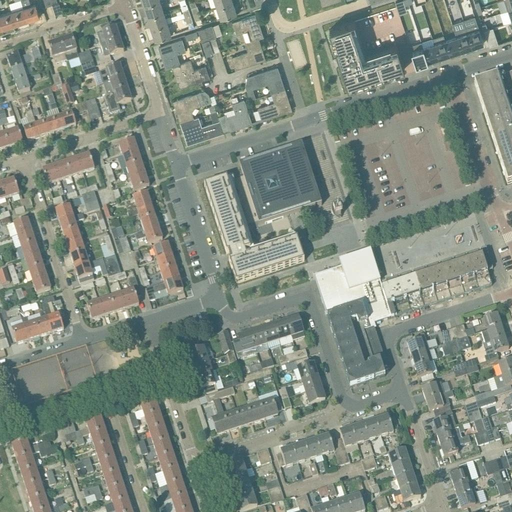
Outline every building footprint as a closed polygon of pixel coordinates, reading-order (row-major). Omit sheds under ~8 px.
[(36,4),(31,6),(29,0),(20,0),(23,8),(27,20),(40,16),(36,4)] [(164,11),(159,0),(144,5),(147,17),(164,11)] [(511,0),(501,0),(497,2),(501,12),(508,10),(511,8),(511,0)] [(237,13),(233,1),(216,7),(220,18),(237,13)] [(193,14),(199,12),(197,6),(191,8),(193,14)] [(16,24),(27,20),(23,8),(12,12),(16,24)] [(167,23),(164,11),(147,17),(151,28),(167,23)] [(0,16),(4,28),(16,24),(12,12),(0,15),(0,16)] [(258,38),(263,36),(256,15),(233,22),(237,33),(238,36),(239,38),(239,40),(241,41),(242,42),(243,42),(244,42),(245,42),(258,38)] [(357,27),(355,20),(329,28),(331,34),(332,37),(335,36),(339,48),(336,49),(339,57),(341,57),(344,65),(341,66),(348,87),(354,85),(357,84),(356,81),(368,77),(369,80),(370,80),(375,78),(377,77),(376,75),(381,73),(382,76),(391,73),(390,70),(395,68),(396,71),(405,68),(397,44),(390,46),(392,50),(363,59),(353,28),(357,27)] [(171,34),(167,23),(151,28),(155,40),(171,34)] [(477,23),(466,27),(472,47),(484,43),(477,23)] [(209,40),(216,37),(212,25),(205,27),(209,40)] [(202,42),(209,40),(205,27),(198,30),(202,42)] [(466,27),(455,31),(456,36),(461,51),(472,47),(466,27)] [(101,46),(120,40),(116,28),(97,35),(101,46)] [(443,34),(432,38),(434,43),(439,58),(450,54),(445,40),(443,34)] [(456,36),(445,40),(450,54),(461,51),(456,36)] [(78,56),(77,52),(72,38),(61,41),(67,61),(67,62),(67,63),(79,59),(82,67),(88,65),(84,54),(78,56)] [(265,59),(258,38),(245,42),(249,52),(232,57),(236,69),(265,59)] [(432,38),(421,41),(423,47),(428,61),(439,58),(434,43),(432,38)] [(173,66),(180,64),(177,54),(186,51),(182,39),(168,44),(159,47),(166,68),(173,66)] [(110,57),(114,55),(124,52),(120,40),(101,46),(104,54),(109,52),(110,57)] [(67,62),(67,61),(61,41),(49,45),(55,65),(67,62)] [(421,41),(409,45),(416,65),(428,61),(423,47),(421,41)] [(36,62),(42,60),(38,49),(31,51),(33,58),(28,59),(28,58),(23,59),(21,54),(18,55),(7,59),(11,71),(22,68),(30,65),(36,63),(36,62)] [(93,63),(93,62),(90,52),(84,54),(88,65),(93,63)] [(194,70),(191,60),(180,64),(173,66),(180,87),(209,77),(206,66),(194,70)] [(84,72),(95,68),(93,63),(88,65),(82,67),(84,72)] [(103,85),(124,78),(120,66),(100,73),(103,85)] [(272,93),(284,89),(277,67),(248,77),(246,85),(248,90),(258,86),(268,83),(272,93)] [(26,79),(22,68),(11,71),(15,83),(26,79)] [(95,68),(84,72),(85,78),(97,74),(95,68)] [(511,73),(497,78),(502,95),(511,91),(511,73)] [(53,77),(56,87),(62,85),(59,75),(53,77)] [(107,96),(128,90),(124,78),(103,85),(107,96)] [(497,78),(474,85),(508,186),(511,184),(511,125),(502,95),(497,78)] [(19,95),(30,91),(26,79),(15,83),(19,95)] [(67,107),(74,104),(69,87),(62,90),(67,107)] [(258,108),(259,110),(262,120),(292,110),(284,89),(272,93),(267,95),(270,104),(258,108)] [(52,112),(57,110),(51,90),(43,92),(45,98),(47,97),(50,106),(52,112)] [(128,90),(105,97),(111,115),(119,112),(117,106),(132,101),(131,100),(133,100),(131,96),(130,97),(128,90)] [(210,101),(209,97),(208,94),(204,91),(174,101),(181,122),(194,118),(190,108),(210,101)] [(27,98),(18,102),(19,107),(29,104),(27,98)] [(230,130),(252,123),(244,100),(233,104),(234,109),(225,112),(226,114),(219,116),(219,117),(223,130),(229,128),(230,130)] [(94,112),(91,103),(90,102),(84,104),(88,114),(94,112)] [(79,117),(88,114),(84,104),(75,107),(76,111),(80,123),(81,123),(79,117)] [(7,112),(7,111),(5,105),(0,107),(0,118),(1,121),(0,121),(2,127),(9,125),(7,119),(6,119),(4,113),(7,112)] [(76,125),(80,123),(76,111),(71,113),(72,114),(60,118),(64,130),(76,126),(76,125)] [(217,111),(210,113),(213,120),(219,117),(219,116),(217,111)] [(32,112),(26,114),(28,119),(26,120),(29,128),(24,130),(28,142),(40,138),(36,126),(34,119),(32,112)] [(194,118),(181,122),(188,144),(217,134),(214,123),(203,126),(200,116),(194,118)] [(52,134),(64,130),(60,118),(48,122),(52,134)] [(48,122),(36,126),(40,138),(52,134),(48,122)] [(23,144),(20,134),(19,130),(5,135),(9,148),(23,144)] [(0,151),(9,148),(5,135),(0,136),(0,151)] [(138,153),(138,152),(134,141),(119,146),(123,158),(138,153)] [(296,149),(296,148),(239,166),(239,167),(240,167),(259,225),(259,226),(259,227),(315,208),(312,199),(319,197),(313,179),(318,178),(315,171),(311,172),(305,155),(304,155),(304,156),(299,158),(296,149)] [(103,161),(108,159),(105,150),(100,152),(103,161)] [(126,169),(142,164),(138,153),(123,158),(126,169)] [(95,170),(94,170),(90,155),(78,159),(83,174),(95,170)] [(71,178),(83,174),(78,159),(66,163),(71,178)] [(59,182),(71,178),(66,163),(54,167),(59,182)] [(145,175),(142,164),(126,169),(130,180),(145,175)] [(48,186),(59,182),(54,167),(43,171),(48,186)] [(111,184),(116,182),(112,173),(108,175),(111,184)] [(149,188),(146,176),(145,175),(130,180),(134,193),(149,188)] [(227,179),(204,186),(227,255),(229,254),(231,261),(229,262),(236,284),(304,262),(297,240),(246,256),(245,253),(250,251),(227,179)] [(14,180),(3,184),(8,199),(20,195),(14,180)] [(80,197),(82,197),(90,194),(88,189),(79,192),(80,197)] [(113,192),(116,201),(121,199),(118,191),(113,192)] [(82,197),(82,199),(85,206),(98,202),(94,192),(90,194),(82,197)] [(78,198),(76,193),(67,196),(69,201),(78,198)] [(128,213),(151,206),(147,194),(133,199),(135,205),(126,208),(128,213)] [(82,199),(72,202),(75,209),(80,207),(82,215),(83,216),(87,214),(86,210),(85,206),(82,199)] [(86,210),(99,206),(98,202),(85,206),(86,210)] [(336,204),(333,205),(332,205),(332,206),(331,208),(331,210),(332,211),(332,213),(333,216),(334,215),(335,215),(336,218),(341,217),(340,213),(341,212),(341,213),(342,213),(341,211),(341,210),(340,208),(339,206),(337,204),(336,203),(336,204)] [(87,214),(100,210),(99,206),(86,210),(87,214)] [(107,220),(108,220),(113,218),(109,206),(103,208),(107,220)] [(141,222),(155,217),(151,206),(128,213),(129,219),(139,216),(141,222)] [(59,223),(74,218),(70,207),(56,211),(59,223)] [(9,212),(0,215),(2,220),(10,218),(9,212)] [(84,221),(83,216),(82,215),(74,218),(59,223),(63,234),(77,230),(75,224),(84,221)] [(145,233),(159,229),(155,217),(141,222),(145,233)] [(28,220),(14,225),(17,237),(32,232),(28,220)] [(148,245),(153,244),(163,241),(159,229),(145,233),(135,237),(137,242),(146,239),(148,245)] [(67,246),(81,241),(77,230),(63,234),(67,246)] [(32,232),(17,237),(21,248),(35,244),(32,232)] [(85,253),(81,241),(67,246),(71,257),(85,253)] [(119,256),(124,254),(120,241),(115,242),(119,256)] [(35,244),(21,248),(25,260),(39,256),(35,244)] [(109,256),(114,254),(111,244),(106,246),(109,256)] [(157,261),(172,256),(168,245),(153,250),(157,261)] [(89,265),(85,253),(71,257),(75,269),(89,265)] [(39,256),(25,260),(29,272),(43,267),(39,256)] [(161,273),(176,268),(172,256),(157,261),(161,273)] [(464,295),(492,286),(482,256),(455,265),(464,295)] [(105,267),(117,263),(115,257),(103,261),(105,267)] [(108,276),(107,272),(105,267),(103,261),(103,260),(98,262),(89,265),(75,269),(80,285),(94,281),(91,271),(100,268),(103,278),(108,276)] [(344,268),(314,277),(350,388),(386,378),(382,365),(386,364),(373,325),(391,319),(381,289),(382,289),(380,284),(380,282),(377,272),(376,273),(376,274),(358,280),(352,262),(343,265),(344,268)] [(107,272),(119,268),(117,263),(105,267),(107,272)] [(451,300),(464,295),(455,265),(441,270),(451,300)] [(43,267),(29,272),(33,284),(47,279),(43,267)] [(121,274),(121,273),(119,268),(107,272),(108,276),(109,278),(116,276),(121,274)] [(142,279),(147,278),(144,268),(139,270),(142,279)] [(164,285),(180,280),(176,268),(161,273),(164,285)] [(423,309),(451,300),(441,270),(414,278),(419,294),(418,294),(423,309)] [(0,278),(3,286),(10,284),(6,271),(0,273),(0,278)] [(126,278),(125,273),(121,274),(116,276),(118,281),(126,278)] [(18,280),(16,276),(16,275),(11,277),(14,286),(19,285),(18,280)] [(109,284),(118,281),(116,276),(109,278),(107,279),(109,284)] [(139,306),(137,298),(141,297),(135,278),(129,280),(132,291),(122,295),(128,310),(139,306)] [(397,278),(380,284),(382,289),(381,289),(391,319),(411,313),(406,298),(405,298),(400,283),(399,283),(397,278)] [(411,313),(423,309),(418,294),(419,294),(414,278),(400,283),(405,298),(406,298),(411,313)] [(47,279),(33,284),(37,295),(51,291),(47,279)] [(149,303),(154,301),(152,294),(166,289),(168,296),(183,292),(180,280),(164,285),(146,291),(149,303)] [(93,284),(81,288),(83,293),(95,289),(93,284)] [(116,314),(128,310),(122,295),(111,298),(116,314)] [(45,312),(52,334),(64,330),(59,315),(52,318),(48,305),(55,303),(53,298),(41,302),(44,312),(45,312)] [(104,317),(116,314),(111,298),(99,302),(104,317)] [(92,321),(104,317),(99,302),(87,306),(92,321)] [(6,314),(8,319),(20,315),(18,309),(6,313),(7,314),(6,314)] [(41,321),(35,323),(40,338),(52,334),(45,312),(44,312),(39,314),(41,321)] [(481,333),(501,327),(497,315),(479,321),(481,327),(465,332),(463,326),(458,328),(461,340),(467,338),(481,334),(481,333)] [(298,318),(286,322),(293,343),(305,339),(298,318)] [(35,323),(29,325),(27,319),(22,320),(24,327),(29,342),(40,338),(35,323)] [(279,342),(291,338),(286,322),(274,326),(279,342)] [(267,346),(279,342),(274,326),(262,330),(267,346)] [(17,346),(29,342),(24,327),(12,331),(17,346)] [(483,346),(505,339),(501,327),(481,333),(481,334),(485,345),(483,346)] [(471,349),(467,338),(461,340),(458,328),(452,330),(456,342),(460,353),(471,349)] [(255,349),(267,346),(262,330),(250,334),(255,349)] [(456,342),(452,330),(446,332),(450,344),(456,342)] [(446,332),(441,334),(445,346),(449,344),(450,344),(446,332)] [(237,355),(255,349),(250,334),(238,338),(239,341),(233,343),(237,355)] [(411,357),(429,351),(424,335),(416,338),(417,341),(407,345),(411,357)] [(0,350),(0,351),(4,350),(9,348),(6,339),(0,341),(0,350)] [(487,357),(499,353),(509,350),(505,339),(483,346),(485,352),(487,357)] [(453,355),(460,353),(456,342),(450,344),(449,344),(450,347),(453,355)] [(450,347),(442,349),(445,358),(453,355),(450,347)] [(212,353),(206,355),(204,349),(188,354),(192,366),(208,361),(214,359),(212,353)] [(295,361),(307,357),(305,351),(293,355),(295,361)] [(415,368),(429,364),(433,363),(429,351),(411,357),(415,368)] [(230,364),(236,362),(233,353),(228,355),(227,355),(230,364)] [(287,363),(295,361),(293,355),(285,357),(287,363)] [(281,365),(287,363),(285,357),(279,359),(281,365)] [(302,382),(317,377),(313,364),(310,365),(308,359),(296,363),(302,382)] [(465,370),(476,366),(474,360),(463,364),(465,370)] [(502,376),(511,373),(511,360),(499,365),(502,376)] [(196,378),(212,373),(208,361),(192,366),(196,378)] [(272,361),(260,364),(262,371),(274,367),(272,361)] [(419,380),(428,377),(432,375),(429,364),(415,368),(419,380)] [(454,374),(465,370),(463,364),(452,368),(454,374)] [(260,365),(248,369),(250,374),(250,375),(251,375),(262,371),(260,365)] [(465,370),(467,375),(478,372),(476,366),(465,370)] [(456,379),(467,375),(465,370),(454,374),(456,379)] [(205,396),(218,392),(212,373),(196,378),(200,391),(203,390),(205,396)] [(511,391),(510,387),(511,386),(511,373),(502,376),(493,379),(497,390),(486,394),(474,398),(476,404),(494,398),(511,391)] [(306,394),(321,389),(317,377),(302,382),(306,394)] [(436,385),(422,390),(426,402),(439,397),(441,396),(445,394),(441,383),(436,385)] [(247,384),(241,386),(243,393),(249,391),(247,384)] [(227,391),(229,397),(235,395),(233,389),(227,391)] [(321,389),(306,394),(310,406),(325,401),(321,389)] [(281,398),(287,396),(285,390),(279,392),(281,398)] [(220,400),(229,397),(227,391),(218,394),(220,400)] [(219,401),(220,400),(218,394),(206,398),(208,404),(213,403),(219,401)] [(281,398),(285,411),(291,408),(287,396),(281,398)] [(429,413),(439,410),(443,409),(439,397),(426,402),(429,413)] [(465,407),(476,404),(474,398),(463,402),(448,407),(449,412),(451,412),(456,410),(465,408),(465,407)] [(478,410),(489,406),(496,404),(494,398),(476,404),(478,410)] [(160,413),(155,399),(140,404),(145,418),(160,413)] [(254,424),(266,420),(260,405),(259,399),(247,403),(248,409),(254,424)] [(277,413),(283,411),(279,399),(260,405),(266,420),(278,416),(277,413)] [(219,401),(213,403),(218,419),(224,417),(219,401)] [(482,420),(478,410),(476,404),(465,407),(465,408),(467,413),(473,411),(477,422),(482,420)] [(242,428),(254,424),(248,409),(237,413),(242,428)] [(449,412),(435,417),(437,422),(433,424),(437,435),(456,429),(451,412),(449,412)] [(164,427),(160,413),(145,418),(149,432),(164,427)] [(230,432),(242,428),(237,413),(224,417),(230,432)] [(86,422),(88,430),(90,436),(105,431),(101,417),(86,422)] [(217,436),(230,432),(224,417),(218,419),(212,421),(217,436)] [(381,438),(384,437),(394,434),(393,432),(398,430),(394,418),(389,420),(388,417),(376,421),(381,438)] [(491,430),(492,430),(488,418),(482,420),(485,432),(489,444),(495,442),(491,430)] [(477,422),(474,423),(478,434),(480,434),(485,432),(482,420),(477,422)] [(369,441),(381,438),(376,421),(364,425),(369,441)] [(358,445),(369,441),(364,425),(352,428),(358,445)] [(169,441),(164,427),(149,432),(154,446),(169,441)] [(462,427),(437,435),(440,447),(462,440),(460,435),(464,433),(462,427)] [(345,449),(358,445),(352,428),(339,433),(342,439),(336,441),(341,454),(346,452),(345,449)] [(501,440),(498,430),(497,428),(492,430),(491,430),(495,442),(501,440)] [(95,450),(110,445),(105,431),(90,436),(95,450)] [(484,445),(489,444),(485,432),(480,434),(484,445)] [(478,447),(484,445),(480,434),(478,434),(474,436),(478,447)] [(341,454),(336,441),(331,443),(329,436),(317,440),(322,457),(334,453),(335,455),(341,454)] [(462,440),(440,447),(444,458),(458,454),(456,447),(458,448),(471,444),(469,437),(462,440)] [(317,440),(305,444),(310,461),(322,457),(317,440)] [(52,449),(50,442),(30,449),(27,441),(12,446),(17,460),(32,455),(46,451),(52,449)] [(173,455),(173,454),(169,441),(154,446),(158,460),(173,455)] [(305,444),(293,448),(298,465),(310,461),(305,444)] [(114,459),(114,458),(110,445),(95,450),(99,464),(114,459)] [(281,455),(276,456),(280,469),(285,467),(286,469),(298,465),(293,448),(280,452),(281,455)] [(409,462),(405,450),(388,456),(392,468),(409,462)] [(272,463),(268,451),(262,452),(266,465),(272,463)] [(262,452),(257,454),(261,467),(266,465),(262,452)] [(344,465),(350,463),(346,452),(341,454),(344,465)] [(339,467),(344,465),(341,454),(335,455),(339,467)] [(32,455),(17,460),(21,474),(36,469),(32,455)] [(163,473),(178,468),(173,455),(158,460),(163,473)] [(511,456),(501,460),(505,472),(506,471),(511,469),(511,456)] [(377,469),(373,458),(369,459),(362,461),(361,462),(364,473),(377,469)] [(119,472),(114,459),(99,464),(104,477),(119,472)] [(242,459),(225,465),(229,477),(245,471),(242,459)] [(76,471),(86,468),(92,466),(90,460),(74,465),(76,471)] [(510,482),(506,471),(505,472),(501,460),(495,462),(503,485),(508,483),(510,483),(510,482)] [(396,480),(413,474),(409,462),(392,468),(396,480)] [(497,487),(503,485),(495,462),(490,463),(493,475),(493,476),(497,487)] [(488,477),(493,476),(493,475),(490,463),(484,465),(488,477)] [(472,483),(469,476),(466,466),(458,469),(459,473),(450,476),(454,488),(472,483)] [(182,482),(178,468),(163,473),(167,487),(182,482)] [(41,483),(36,469),(21,474),(26,488),(41,483)] [(48,481),(54,479),(54,478),(63,475),(61,469),(46,474),(48,481)] [(245,471),(229,477),(232,489),(249,483),(245,471)] [(108,491),(123,486),(119,472),(104,477),(108,491)] [(413,474),(396,480),(400,492),(417,486),(413,474)] [(265,485),(278,481),(276,475),(263,479),(265,485)] [(48,481),(50,487),(56,485),(54,479),(48,481)] [(187,496),(182,482),(167,487),(172,501),(187,496)] [(45,497),(45,496),(41,483),(26,488),(30,502),(45,497)] [(249,483),(232,489),(236,501),(253,495),(249,483)] [(475,494),(472,483),(454,488),(458,500),(475,494)] [(508,483),(503,485),(508,502),(511,500),(511,494),(508,483)] [(497,505),(508,502),(503,485),(497,487),(500,498),(495,500),(497,505)] [(128,500),(123,486),(108,491),(113,505),(128,500)] [(378,486),(372,488),(374,495),(380,493),(378,486)] [(417,486),(400,492),(404,504),(421,499),(417,486)] [(85,499),(101,494),(99,487),(83,492),(85,499)] [(270,498),(282,494),(280,487),(267,491),(270,498)] [(316,491),(319,499),(328,495),(325,488),(316,491)] [(87,505),(88,505),(103,500),(101,494),(85,499),(87,505)] [(272,506),(284,502),(282,494),(270,498),(272,506)] [(461,511),(480,505),(476,494),(475,494),(458,500),(461,511)] [(236,501),(240,511),(244,511),(257,508),(253,495),(236,501)] [(184,511),(191,510),(187,496),(172,501),(175,511),(184,511)] [(370,508),(367,498),(366,496),(360,497),(360,496),(347,500),(351,511),(364,511),(364,510),(370,508)] [(30,502),(33,511),(44,511),(50,510),(45,497),(30,502)] [(305,510),(310,508),(306,497),(301,498),(305,510)] [(379,511),(388,509),(385,500),(384,497),(373,500),(377,511),(379,511)] [(300,511),(305,510),(301,498),(296,500),(300,511)] [(131,511),(128,500),(113,505),(115,511),(131,511)] [(337,511),(351,511),(347,500),(335,504),(337,511)] [(499,511),(510,507),(508,502),(497,505),(499,511)]
